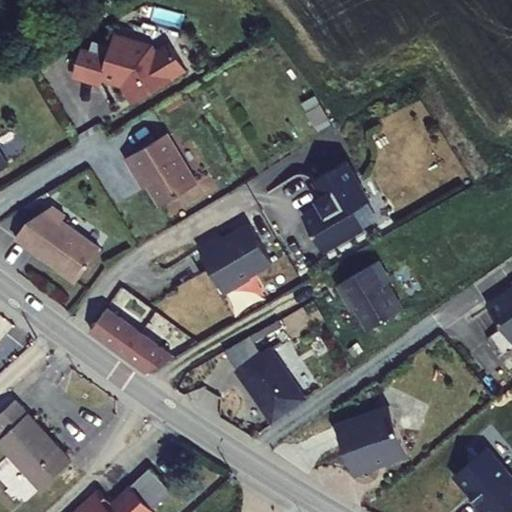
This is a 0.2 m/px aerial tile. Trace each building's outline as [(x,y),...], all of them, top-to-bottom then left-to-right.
[(83,42),(73,79),(162,104),(171,72),(183,75),(189,53),(115,33),(110,50),(83,42)] [(171,130),(130,155),(141,174),(146,172),(165,203),(202,180),(171,130)] [(321,198),(303,209),(323,241),(340,231),(341,233),(364,219),(353,201),(369,192),(345,153),(313,173),(323,189),(326,194),(321,198)] [(326,194),(323,189),(317,192),(321,198),(326,194)] [(66,270),(81,281),(105,248),(67,220),(71,215),(58,205),(32,220),(20,236),(58,264),(58,263),(61,263),(66,267),(66,269),(66,270)] [(277,260),(253,221),(226,238),(224,235),(203,248),(230,291),(255,276),(254,274),(277,260)] [(384,276),(373,255),(331,277),(339,293),(343,291),(359,323),(395,305),(381,278),(384,276)] [(511,289),(486,307),(511,345),(511,284),(509,286),(511,289)] [(147,330),(115,304),(94,330),(141,367),(178,343),(157,325),(147,330)] [(258,403),(272,424),(305,401),(269,349),(236,371),(256,400),(258,398),(260,402),(258,403)] [(0,451),(34,492),(66,465),(11,401),(0,410),(0,451)] [(388,405),(334,424),(351,474),(367,468),(370,464),(384,458),(385,461),(405,454),(388,405)] [(444,474),(468,501),(465,504),(472,511),(499,511),(511,501),(511,487),(476,446),(444,474)] [(145,479),(129,494),(145,511),(158,511),(168,503),(145,479)] [(110,511),(99,498),(83,511),(145,511),(129,494),(110,511)]
